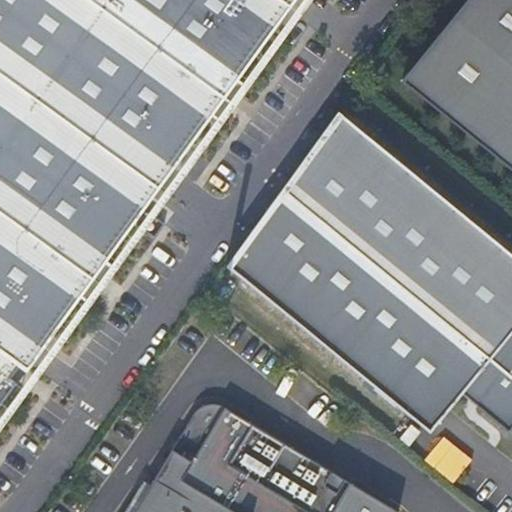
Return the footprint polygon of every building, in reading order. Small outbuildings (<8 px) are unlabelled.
[(286,9),(273,0),(0,0),(0,406),(26,371),(286,9)] [(273,0),(286,9),(292,0),(273,0)] [(511,0),(461,0),(402,75),(511,161),(511,0)] [(511,245),(343,111),(225,260),(431,424),(511,323),(511,245)] [(172,444),(131,511),(395,511),(398,505),(227,401),(193,456),(172,444)]
